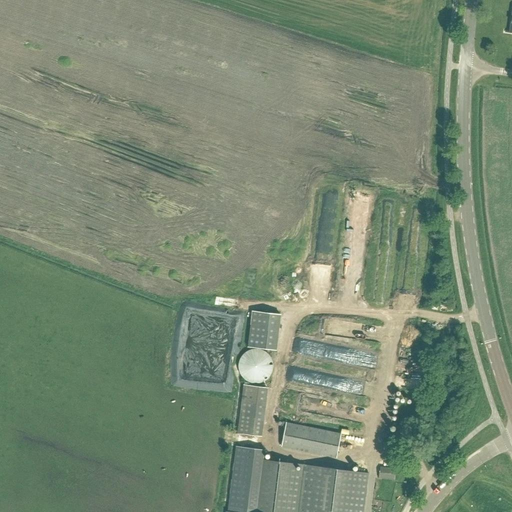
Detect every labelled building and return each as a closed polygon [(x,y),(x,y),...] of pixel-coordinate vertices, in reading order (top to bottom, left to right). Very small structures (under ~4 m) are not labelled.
[(247,346),(277,349),(281,313),(251,310),(247,346)] [(346,333),(346,338),(378,339),(379,324),(336,323),(336,332),(346,333)] [(236,433),(261,436),(267,387),(242,384),(236,433)] [(336,458),(341,434),(285,423),(281,447),(336,458)] [(362,511),(367,473),(367,472),(296,463),(291,463),(282,462),(275,461),(264,459),(264,458),(265,450),(236,446),(235,455),(228,509),(227,511),(362,511)] [(394,480),(396,468),(380,466),(378,478),(394,480)]
